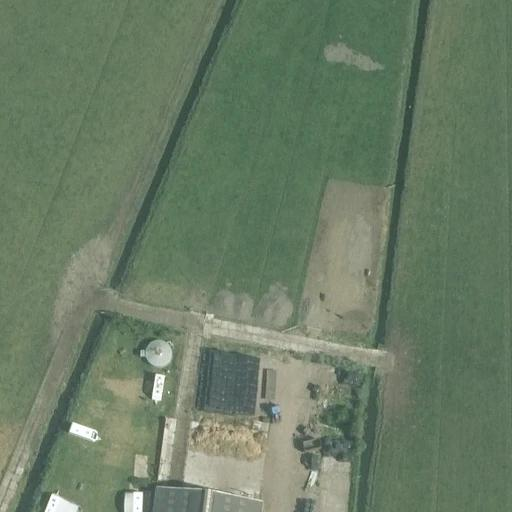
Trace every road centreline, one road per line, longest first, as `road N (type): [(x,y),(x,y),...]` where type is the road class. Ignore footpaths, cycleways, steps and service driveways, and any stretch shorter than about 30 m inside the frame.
road 1 (track): [(0,500),(88,296),(386,359)]
road 2 (track): [(197,324),(178,458)]
